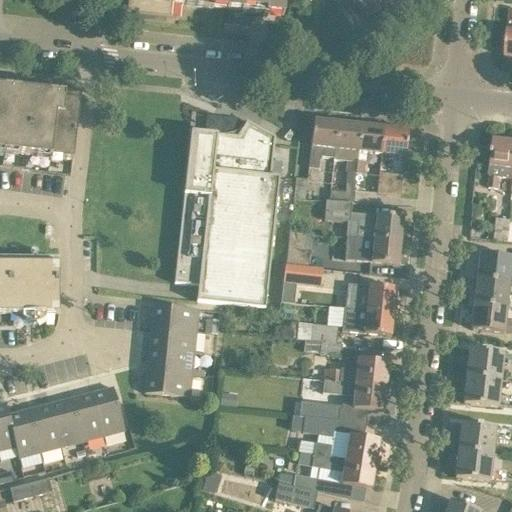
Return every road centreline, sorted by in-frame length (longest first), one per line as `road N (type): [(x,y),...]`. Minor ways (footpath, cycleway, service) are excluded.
road 1 (residential): [(409,511),(462,100)]
road 2 (tertiary): [(462,100),(97,55)]
road 3 (residential): [(0,365),(65,348),(74,322),(73,218),(97,55)]
